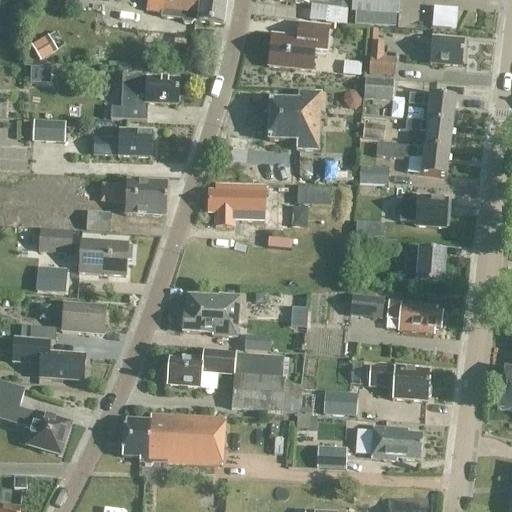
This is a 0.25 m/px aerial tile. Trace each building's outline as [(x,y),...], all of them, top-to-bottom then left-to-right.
[(226,0),(147,0),(146,13),(161,14),(161,19),(181,21),(184,25),(191,26),(194,23),(198,23),(198,24),(223,27),(226,0)] [(340,11),(341,0),(275,0),(275,2),(328,9),(326,25),(347,27),(347,12),(340,11)] [(352,0),(351,15),(399,17),(399,0),(352,0)] [(315,52),(326,53),(329,29),(299,26),(297,40),(272,37),(268,69),(312,74),(315,52)] [(30,46),(40,62),(53,54),(44,38),(30,46)] [(430,66),(461,69),(464,44),(432,41),(431,43),(417,42),(416,54),(431,55),(430,66)] [(394,79),(395,60),(383,60),(382,78),(394,79)] [(361,65),(344,63),(343,75),(360,77),(361,65)] [(147,106),(177,107),(178,81),(147,80),(147,78),(122,77),(121,110),(111,110),(111,121),(147,123),(147,106)] [(364,102),(392,104),(394,83),(365,81),(364,102)] [(343,97),(343,103),(348,110),(355,112),(360,107),(360,101),(355,94),(349,93),(343,97)] [(298,104),(270,103),(269,143),(297,144),(296,153),(318,154),(320,116),(324,116),(325,96),(298,95),(298,104)] [(427,124),(452,126),(455,100),(430,97),(430,98),(409,96),(408,106),(429,109),(427,124)] [(385,121),(370,119),(369,126),(362,126),(361,143),(383,145),(385,121)] [(452,126),(427,124),(406,122),(405,133),(426,135),(424,151),(449,153),(452,126)] [(65,124),(34,123),(33,144),(65,145),(65,124)] [(118,159),(151,160),(153,134),(119,133),(119,141),(94,140),(93,157),(118,158),(118,159)] [(449,153),(424,151),(377,145),(376,159),(403,162),(403,159),(423,161),(421,177),(446,180),(449,153)] [(388,171),(358,169),(358,186),(387,188),(388,171)] [(125,217),(166,219),(167,186),(126,184),(126,187),(101,186),(101,204),(125,205),(125,217)] [(265,188),(215,187),(215,193),(209,193),(209,211),(216,211),(215,229),(235,229),(235,223),(265,224),(265,188)] [(297,208),(330,208),(330,189),(297,189),(297,208)] [(448,203),(417,200),(417,204),(401,203),(399,224),(415,225),(415,229),(445,231),(446,229),(448,229),(449,216),(447,216),(448,203)] [(111,216),(87,214),(86,232),(109,234),(111,216)] [(383,227),(372,227),(372,240),(383,241),(383,227)] [(73,234),(40,231),(38,255),(71,258),(73,234)] [(376,257),(396,258),(397,243),(377,242),(376,245),(363,244),(362,260),(376,260),(376,257)] [(79,276),(126,279),(128,246),(81,243),(79,276)] [(419,253),(419,254),(406,253),(404,272),(403,284),(417,285),(442,287),(444,255),(419,253)] [(219,299),(219,301),(188,298),(187,316),(184,316),(182,334),(212,336),(212,338),(237,340),(239,300),(219,299)] [(384,301),(352,298),(350,318),(382,321),(384,301)] [(437,309),(389,304),(387,322),(399,323),(398,333),(434,337),(434,332),(440,332),(442,315),(436,314),(437,309)] [(62,335),(103,338),(106,309),(64,306),(62,335)] [(30,341),(55,343),(56,331),(31,329),(30,341)] [(245,339),(244,354),(270,356),(270,341),(245,339)] [(13,341),(12,365),(40,367),(39,380),(44,380),(83,383),(85,359),(49,356),(50,344),(13,341)] [(202,375),(234,377),(236,357),(203,354),(202,360),(186,359),(182,363),(169,362),(167,388),(201,391),(202,375)] [(233,411),(299,416),(301,388),(286,387),(287,381),(282,381),(284,360),(237,356),(233,411)] [(394,371),(394,372),(370,370),(368,390),(392,392),(392,402),(427,405),(429,374),(394,371)] [(511,372),(504,371),(496,411),(511,414),(511,372)] [(27,448),(60,457),(69,431),(66,425),(19,410),(25,391),(0,384),(0,422),(32,432),(27,448)] [(325,394),(323,417),(346,419),(347,396),(325,394)] [(225,421),(150,417),(150,423),(126,422),(122,459),(140,460),(139,465),(222,468),(225,421)] [(317,420),(296,419),(296,428),(309,429),(308,433),(316,434),(317,420)] [(408,433),(373,430),(371,462),(397,464),(397,462),(420,464),(422,437),(408,436),(408,433)] [(317,470),(346,472),(347,450),(318,449),(317,470)] [(391,498),(391,511),(430,511),(430,499),(391,498)]
